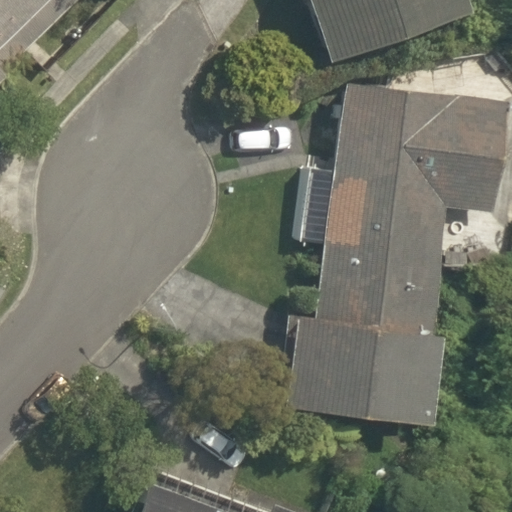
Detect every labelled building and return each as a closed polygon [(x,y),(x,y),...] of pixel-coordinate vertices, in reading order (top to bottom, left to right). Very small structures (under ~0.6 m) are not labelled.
[(0,0),(0,67),(66,0),(0,0)] [(290,0),(312,60),(451,12),(446,0),(290,0)] [(482,211),(495,100),(333,82),(323,171),(300,168),(292,240),(314,242),(306,317),(279,314),(269,403),(411,419),(435,206),(482,211)] [(403,511),(422,488),(391,465),(373,489),(403,511)] [(290,511),(255,499),(250,511),(219,511),(121,476),(108,511),(290,511)]
